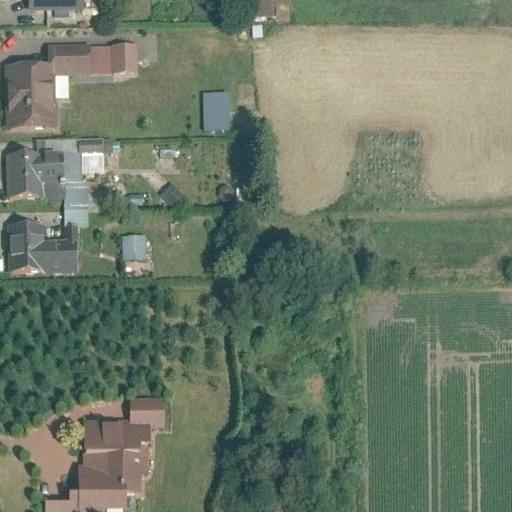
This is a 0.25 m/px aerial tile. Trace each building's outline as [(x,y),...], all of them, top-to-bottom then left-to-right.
[(25,0),(25,11),(82,11),(82,0),(25,0)] [(51,65),(0,66),(2,132),(53,131),(51,65)] [(201,93),(201,134),(227,134),(227,92),(201,93)] [(38,199),(38,183),(61,182),(60,153),(3,154),(4,200),(38,199)] [(73,239),(45,240),(45,226),(5,227),(6,274),(46,273),(46,275),(74,274),(73,239)] [(121,237),(121,261),(146,261),(145,236),(121,237)] [(80,428),(81,474),(71,474),(71,492),(63,492),(63,503),(41,503),(40,511),(101,511),(102,511),(124,511),(123,499),(137,499),(137,474),(150,473),(146,426),(80,428)]
